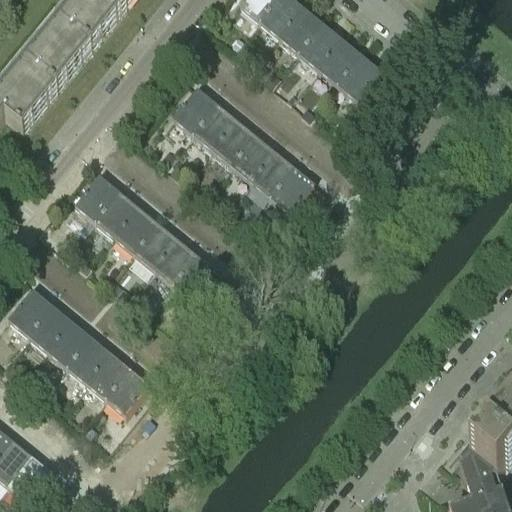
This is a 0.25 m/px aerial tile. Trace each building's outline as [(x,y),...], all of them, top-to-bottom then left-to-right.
[(84,0),(0,102),(0,132),(5,127),(22,142),(138,0),(84,0)] [(252,0),(239,16),(259,32),(283,2),(280,0),(252,0)] [(303,18),(283,2),(259,32),(279,48),(303,18)] [(322,34),(303,18),(279,48),(298,63),(322,34)] [(342,50),(322,34),(298,63),(317,80),(342,50)] [(361,66),(342,50),(317,80),(336,95),(361,66)] [(381,82),(361,66),(336,95),(356,111),(381,82)] [(173,129),(192,145),(217,116),(197,99),(173,129)] [(236,132),(217,116),(192,145),(212,161),(236,132)] [(339,126),(329,139),(337,145),(347,132),(339,126)] [(255,147),(236,132),(212,161),(231,176),(255,147)] [(275,163),(255,147),(231,176),(250,193),(275,163)] [(160,167),(169,174),(178,162),(170,155),(160,167)] [(293,178),(275,163),(250,193),(269,208),(293,178)] [(323,212),(309,201),(314,195),(293,178),(269,208),(304,236),(323,212)] [(75,217),(95,233),(119,204),(99,187),(75,217)] [(138,219),(119,204),(95,233),(114,249),(138,219)] [(157,235),(138,219),(114,249),(133,265),(157,235)] [(177,251),(157,235),(133,265),(153,281),(177,251)] [(196,267),(177,251),(153,281),(172,296),(196,267)] [(216,283),(196,267),(172,296),(192,313),(216,283)] [(8,330),(28,346),(52,317),(32,301),(8,330)] [(72,333),(52,317),(28,346),(47,362),(72,333)] [(91,349),(72,333),(47,362),(67,378),(91,349)] [(110,365),(91,349),(67,378),(86,394),(110,365)] [(130,381),(110,365),(86,394),(105,410),(130,381)] [(149,397),(130,381),(105,410),(125,426),(149,397)] [(497,494),(508,480),(511,475),(511,419),(485,452),(479,446),(464,464),(471,470),(469,472),(470,473),(459,485),(467,506),(449,511),(502,511),(503,511),(502,508),(495,511),(491,497),(495,493),(497,494)] [(0,467),(13,453),(0,442),(0,467)] [(32,468),(13,453),(0,467),(0,491),(7,498),(32,468)] [(28,511),(51,484),(32,468),(7,498),(25,511),(28,511)]
